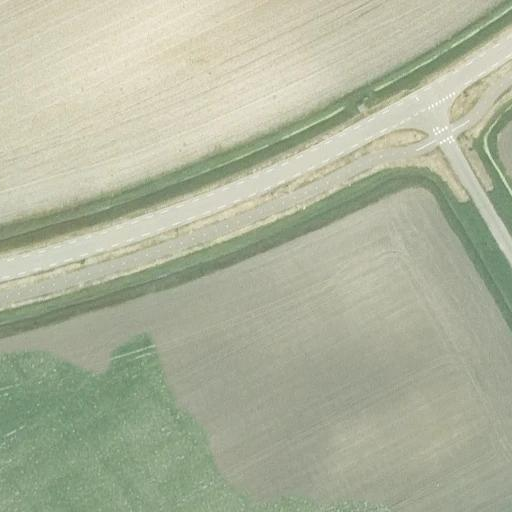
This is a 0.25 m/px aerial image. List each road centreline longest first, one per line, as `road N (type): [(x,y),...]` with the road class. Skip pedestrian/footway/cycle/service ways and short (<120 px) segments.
road 1 (tertiary): [(0,275),(190,214),(422,103)]
road 2 (unclassified): [(511,257),(422,103)]
